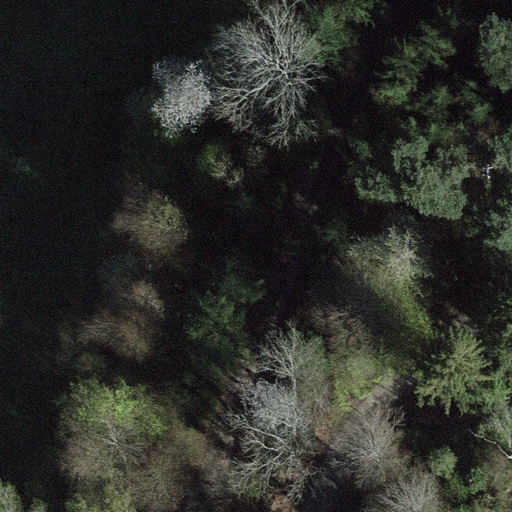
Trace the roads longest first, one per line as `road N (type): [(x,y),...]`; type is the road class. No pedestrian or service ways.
road 1 (track): [(188,511),(332,132),(407,0)]
road 2 (track): [(307,511),(353,452),(511,322)]
